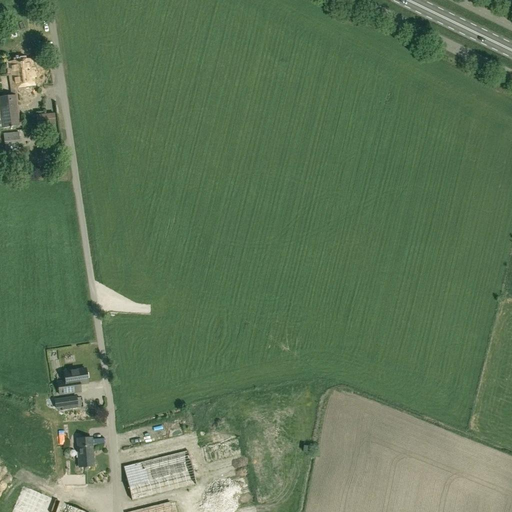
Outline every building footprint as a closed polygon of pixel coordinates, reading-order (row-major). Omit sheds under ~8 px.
[(33,86),(32,73),(30,60),(8,62),(10,75),(8,75),(11,97),(18,96),(17,93),(20,96),(26,95),(28,92),(27,86),(33,86)] [(18,96),(11,97),(0,97),(0,128),(2,129),(19,126),(21,126),(18,96)] [(36,116),(37,130),(38,136),(56,134),(54,114),(36,116)] [(8,152),(22,151),(21,137),(7,138),(8,152)] [(58,395),(72,393),(81,392),(80,384),(87,383),(85,370),(63,373),(65,385),(57,386),(58,395)] [(75,398),(59,400),(60,408),(76,406),(75,398)] [(207,449),(209,459),(243,451),(239,435),(209,442),(210,448),(207,449)] [(91,439),(76,440),(78,468),(93,467),(91,439)] [(195,483),(189,453),(177,455),(179,468),(184,467),(185,472),(179,473),(180,479),(189,477),(191,484),(195,483)] [(229,490),(251,484),(249,475),(227,481),(229,490)] [(175,511),(173,499),(128,509),(128,511),(175,511)]
